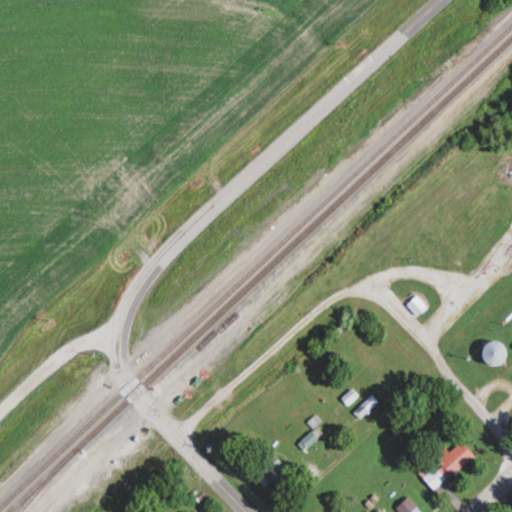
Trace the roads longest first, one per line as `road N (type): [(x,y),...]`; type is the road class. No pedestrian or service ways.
road 1 (tertiary): [(122,361),(125,314),(182,233),(438,0)]
road 2 (track): [(352,287),(289,331),(177,436)]
road 3 (residential): [(511,448),(385,302),(352,287)]
road 4 (tertiary): [(247,511),(131,386),(122,361)]
road 5 (residential): [(120,340),(66,351),(0,409)]
